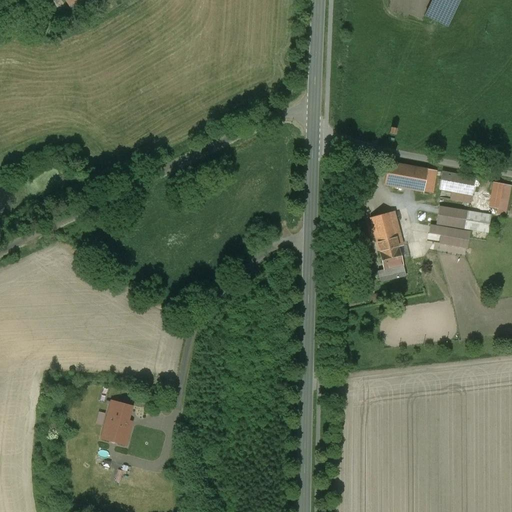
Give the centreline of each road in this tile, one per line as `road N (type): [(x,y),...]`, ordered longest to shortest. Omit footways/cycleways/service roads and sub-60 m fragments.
road 1 (secondary): [(303,511),(312,135)]
road 2 (unclassified): [(0,252),(269,120),(313,113)]
road 3 (unclassified): [(312,135),(511,175)]
